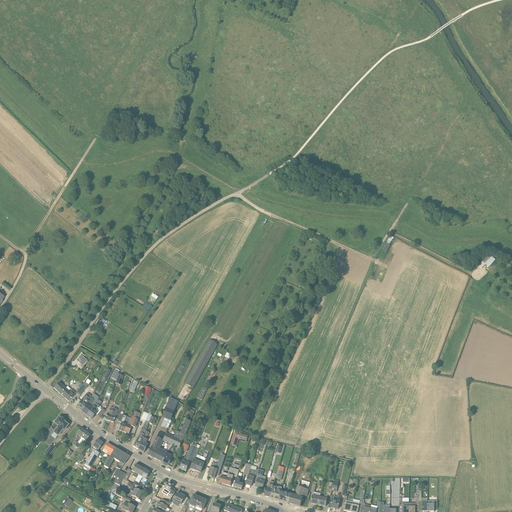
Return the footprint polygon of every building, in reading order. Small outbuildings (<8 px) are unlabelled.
[(381,249),(386,252),(391,245),(389,244),(385,241),(381,249)] [(487,259),(484,262),(489,267),(496,260),(491,255),(487,259)] [(199,287),(203,289),(208,281),(204,279),(199,287)] [(158,297),(155,295),(153,294),(150,299),(155,302),(158,297)] [(146,302),(143,306),(150,310),(152,306),(146,302)] [(187,387),(192,390),(207,363),(203,360),(200,367),(199,366),(187,387)] [(102,378),(106,380),(110,371),(107,369),(102,378)] [(143,378),(149,381),(152,376),(146,372),(143,378)] [(115,384),(120,386),(123,377),(118,375),(116,381),(115,384)] [(76,393),(80,396),(88,385),(85,382),(83,385),(80,389),(79,388),(76,393)] [(59,383),(54,388),(69,402),(74,396),(59,383)] [(145,386),(142,394),(148,397),(151,389),(145,386)] [(197,398),(201,400),(207,389),(203,387),(197,398)] [(76,407),(81,412),(90,400),(89,399),(85,396),(76,407)] [(86,415),(91,408),(89,407),(94,400),(91,398),(90,400),(81,412),(86,415)] [(171,420),(170,420),(178,402),(175,401),(173,400),(173,399),(170,398),(161,417),(164,419),(161,426),(166,428),(168,428),(171,420)] [(95,403),(91,408),(86,415),(92,419),(97,412),(95,411),(99,406),(102,403),(98,400),(95,403)] [(97,415),(100,418),(105,411),(104,411),(105,410),(103,408),(102,409),(97,415)] [(115,419),(118,420),(121,412),(115,410),(113,416),(107,414),(105,420),(113,422),(115,419)] [(123,432),(127,424),(124,423),(126,417),(120,415),(121,412),(118,420),(117,421),(121,422),(118,430),(123,432)] [(148,423),(151,417),(151,416),(143,412),(140,418),(140,420),(145,422),(148,423)] [(57,436),(62,430),(63,431),(68,425),(64,422),(65,421),(64,420),(60,417),(59,419),(58,418),(54,423),(54,424),(51,428),(54,431),(53,433),(57,436)] [(127,424),(123,432),(129,434),(131,427),(135,429),(138,420),(137,420),(132,418),(129,425),(127,424)] [(173,438),(175,439),(172,446),(176,447),(174,451),(178,452),(182,442),(185,437),(191,422),(186,420),(180,433),(176,431),(173,438)] [(148,423),(145,422),(140,433),(133,447),(138,449),(145,435),(143,434),(145,430),(148,423)] [(77,443),(81,438),(85,432),(80,428),(76,434),(78,436),(76,439),(76,440),(75,441),(73,444),(75,446),(77,443)] [(145,435),(138,449),(144,453),(148,445),(145,444),(147,440),(148,437),(146,436),(146,435),(145,435),(147,431),(145,431),(143,434),(145,435)] [(85,432),(81,438),(86,442),(90,435),(85,432)] [(232,445),(237,446),(239,438),(246,441),(248,437),(235,433),(232,445)] [(162,462),(166,454),(172,446),(175,439),(173,438),(166,434),(163,440),(163,441),(168,444),(166,447),(167,447),(165,452),(159,449),(154,458),(162,462)] [(32,446),(36,449),(43,441),(39,437),(32,446)] [(163,441),(163,440),(156,437),(152,446),(147,455),(154,458),(159,449),(163,441)] [(97,440),(92,447),(95,449),(94,450),(93,450),(89,457),(84,465),(90,469),(93,465),(97,458),(99,453),(97,452),(103,444),(97,440)] [(106,454),(110,456),(115,449),(107,444),(102,452),(106,454)] [(186,472),(192,458),(197,446),(193,444),(191,447),(186,458),(185,458),(180,469),(186,472)] [(44,454),(48,457),(55,448),(51,445),(44,454)] [(196,471),(200,459),(196,458),(199,450),(198,449),(200,446),(197,445),(197,446),(192,458),(195,459),(195,460),(194,459),(190,469),(196,471)] [(109,458),(107,462),(104,467),(98,476),(100,477),(101,478),(107,468),(108,469),(113,460),(113,459),(119,462),(116,468),(120,470),(129,457),(115,449),(110,456),(109,458)] [(166,454),(162,462),(168,466),(172,458),(171,456),(166,454)] [(203,466),(205,461),(200,459),(196,471),(201,473),(203,466)] [(142,469),(135,465),(131,472),(134,473),(132,476),(136,479),(138,475),(142,469)] [(214,467),(211,466),(209,472),(210,472),(208,476),(215,478),(218,469),(214,468),(214,467)] [(228,475),(225,485),(231,486),(233,477),(237,478),(237,476),(239,471),(230,468),(228,475)] [(142,469),(138,475),(145,479),(149,472),(142,469)] [(250,469),(248,476),(246,484),(251,486),(254,477),(254,475),(257,476),(258,470),(256,469),(255,471),(250,469)] [(120,486),(121,483),(123,480),(126,474),(116,470),(113,475),(110,481),(120,486)] [(275,478),(281,480),(283,473),(277,471),(275,478)] [(228,475),(222,473),(219,483),(225,485),(228,475)] [(237,476),(237,478),(235,483),(234,487),(242,489),(244,482),(243,481),(244,480),(241,479),(241,477),(237,476)] [(262,480),(258,479),(255,487),(259,488),(260,487),(263,488),(265,481),(266,479),(262,477),(262,480)] [(127,481),(123,480),(121,483),(131,488),(129,490),(133,492),(132,496),(138,499),(142,492),(135,489),(135,490),(133,489),(134,485),(133,484),(127,481)] [(288,493),(288,494),(286,503),(300,507),(303,496),(307,497),(309,489),(308,489),(310,482),(301,480),(299,487),(298,486),(296,495),(288,493)] [(270,498),(273,489),(272,489),(274,482),(270,481),(270,485),(269,485),(268,488),(267,488),(265,497),(270,498)] [(320,497),(318,505),(325,507),(327,499),(328,496),(330,496),(332,488),(334,482),(329,481),(329,483),(326,495),(325,495),(324,498),(320,497)] [(164,489),(165,489),(163,492),(168,496),(170,492),(174,495),(176,491),(172,489),(174,486),(168,483),(164,489)] [(270,499),(278,501),(281,492),(273,489),(270,498),(270,499)] [(278,501),(286,503),(288,494),(281,492),(278,501)] [(177,493),(172,501),(174,502),(173,504),(174,505),(171,510),(174,511),(180,511),(184,505),(188,498),(181,494),(180,495),(177,493)] [(311,504),(318,505),(320,497),(320,494),(314,493),(314,496),(313,495),(311,504)] [(336,500),(333,499),(331,508),(338,510),(341,495),(337,494),(336,500)] [(189,505),(196,507),(200,498),(193,495),(189,505)] [(348,511),(350,511),(352,505),(346,503),(347,497),(346,497),(346,495),(345,495),(345,496),(342,507),(344,508),(344,511),(348,511)] [(131,500),(123,496),(122,499),(125,501),(124,503),(122,509),(125,511),(127,511),(132,511),(134,507),(128,504),(131,500)] [(63,504),(67,508),(73,502),(68,498),(63,504)] [(200,498),(196,507),(202,510),(206,501),(200,498)] [(357,511),(358,511),(361,511),(363,503),(363,499),(361,498),(359,504),(353,502),(352,505),(350,511),(357,511)] [(408,511),(409,503),(409,502),(402,502),(403,498),(399,498),(399,510),(399,511),(408,511)] [(415,511),(418,511),(418,498),(415,498),(415,503),(409,503),(408,511),(415,511)] [(422,511),(428,511),(428,501),(422,501),(421,501),(421,498),(418,498),(418,511),(422,511)] [(428,501),(428,511),(434,511),(434,509),(437,509),(438,501),(428,501)] [(167,511),(165,511),(168,507),(161,503),(159,502),(156,507),(162,510),(161,511),(167,511)] [(369,511),(370,509),(364,508),(365,506),(365,503),(363,503),(361,511),(362,511),(369,511)]
